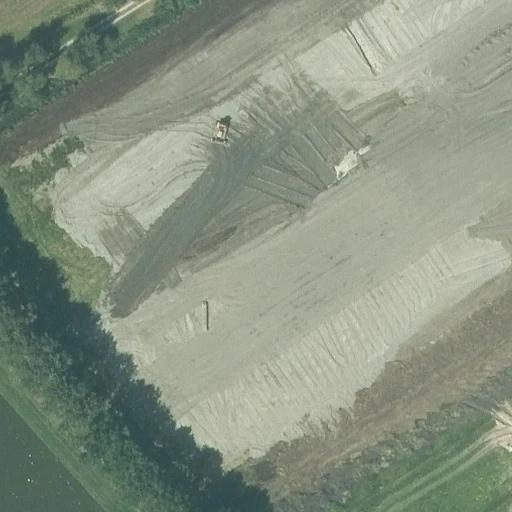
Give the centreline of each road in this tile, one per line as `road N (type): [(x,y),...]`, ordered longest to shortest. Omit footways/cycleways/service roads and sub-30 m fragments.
road 1 (unclassified): [(148,511),(0,345)]
road 2 (unknown): [(0,80),(135,0)]
